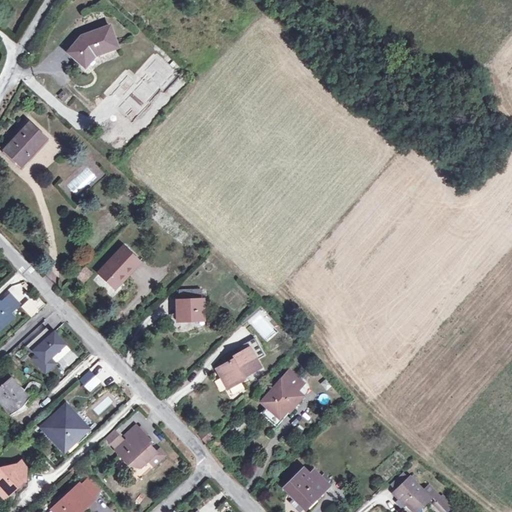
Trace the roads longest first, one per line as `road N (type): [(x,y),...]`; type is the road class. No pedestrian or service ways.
road 1 (residential): [(0,243),(209,465)]
road 2 (track): [(491,511),(370,409)]
